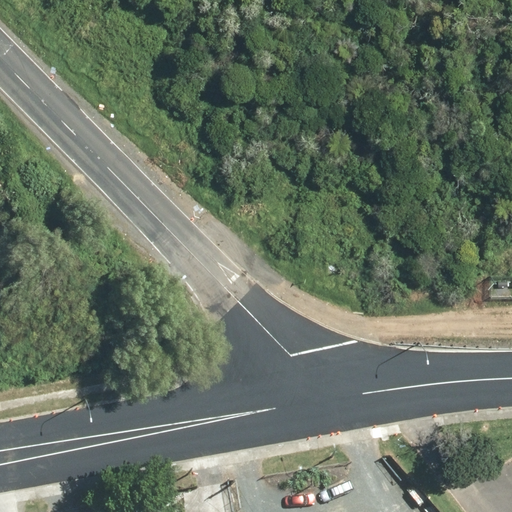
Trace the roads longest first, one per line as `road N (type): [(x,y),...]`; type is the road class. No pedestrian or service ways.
road 1 (tertiary): [(337,397),(0,57)]
road 2 (secondary): [(0,458),(337,397)]
road 3 (secondary): [(337,397),(511,377)]
